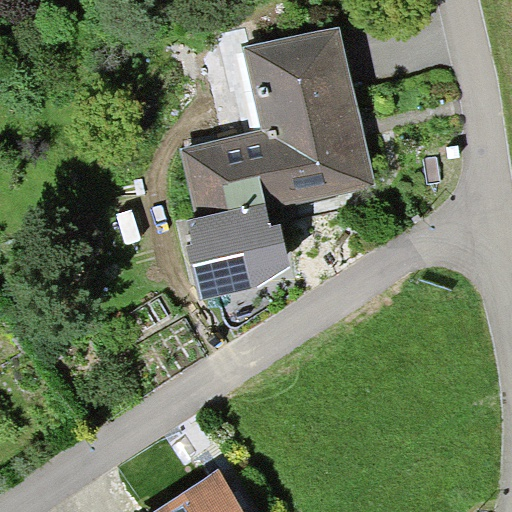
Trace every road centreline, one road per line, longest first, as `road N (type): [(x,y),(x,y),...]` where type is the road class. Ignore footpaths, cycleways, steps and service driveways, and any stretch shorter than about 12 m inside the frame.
road 1 (residential): [(498,218),(401,254),(19,511)]
road 2 (residential): [(459,0),(498,218)]
